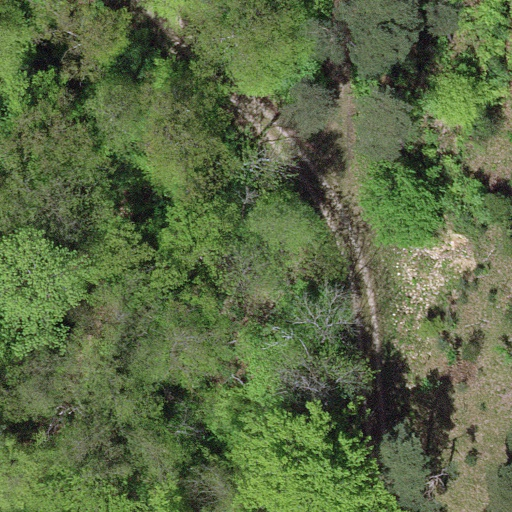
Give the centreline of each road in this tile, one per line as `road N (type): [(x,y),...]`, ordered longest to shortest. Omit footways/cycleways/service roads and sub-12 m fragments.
road 1 (track): [(400,511),(382,445),(358,256),(289,156)]
road 2 (track): [(289,156),(138,0)]
road 3 (track): [(289,156),(338,85),(344,0)]
